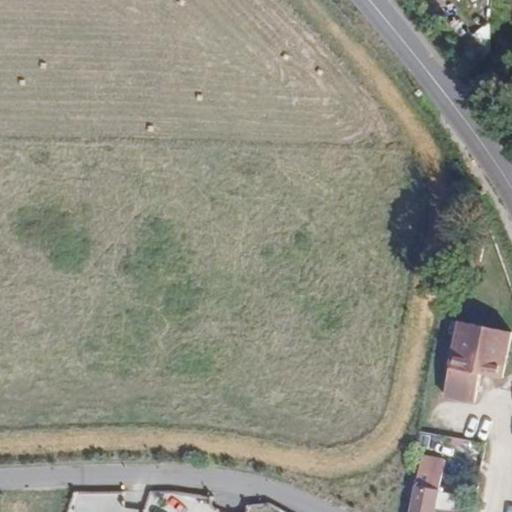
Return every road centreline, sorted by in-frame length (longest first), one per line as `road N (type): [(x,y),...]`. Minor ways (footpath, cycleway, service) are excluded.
road 1 (unclassified): [(0,478),(218,476),(317,511)]
road 2 (tertiary): [(367,0),(433,76),(511,190)]
